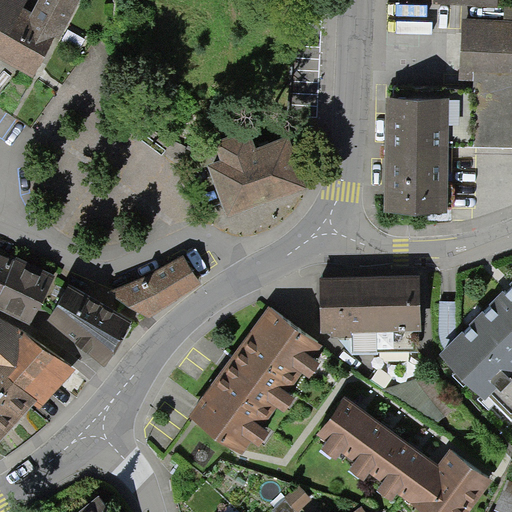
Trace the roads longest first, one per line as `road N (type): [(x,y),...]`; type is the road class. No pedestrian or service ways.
road 1 (residential): [(253,274),(238,253),(195,231),(110,269),(0,228)]
road 2 (residential): [(326,231),(344,187),(358,0)]
road 3 (residential): [(91,424),(173,329),(253,274)]
road 4 (residential): [(326,231),(400,252),(449,251),(511,232)]
